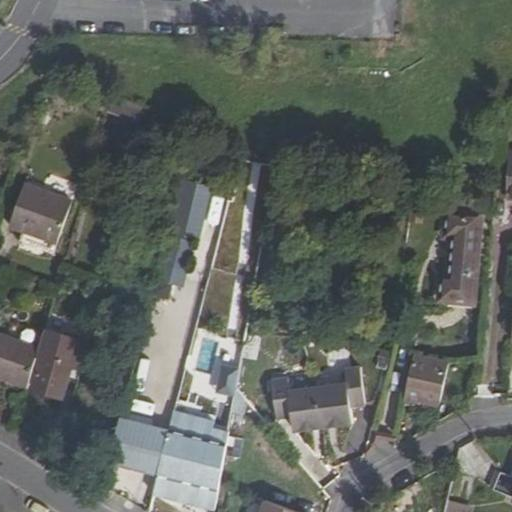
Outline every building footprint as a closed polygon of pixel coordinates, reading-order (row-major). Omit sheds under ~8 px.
[(60,245),(74,201),(26,185),(12,229),(60,245)] [(183,209),(210,211),(212,189),(185,188),(183,209)] [(473,303),(482,217),(450,214),(447,237),(456,238),(452,278),(443,278),(441,301),(473,303)] [(261,235),(264,218),(250,215),(248,233),(261,235)] [(171,305),(176,284),(188,286),(196,252),(165,245),(153,301),(171,305)] [(260,357),(265,334),(253,332),(248,355),(260,357)] [(67,384),(77,386),(87,348),(44,333),(39,351),(37,360),(40,360),(32,391),(62,401),(67,384)] [(0,338),(0,382),(27,392),(37,360),(39,351),(0,338)] [(415,359),(405,401),(425,406),(427,399),(441,402),(452,360),(415,359)] [(286,384),(271,387),(278,423),(291,421),(294,438),(353,427),(350,411),(366,408),(359,371),(344,373),(346,386),(289,397),(286,384)] [(121,418),(115,439),(151,448),(156,428),(121,418)] [(182,489),(217,499),(228,437),(210,433),(211,430),(172,419),(157,479),(182,486),(182,489)]
